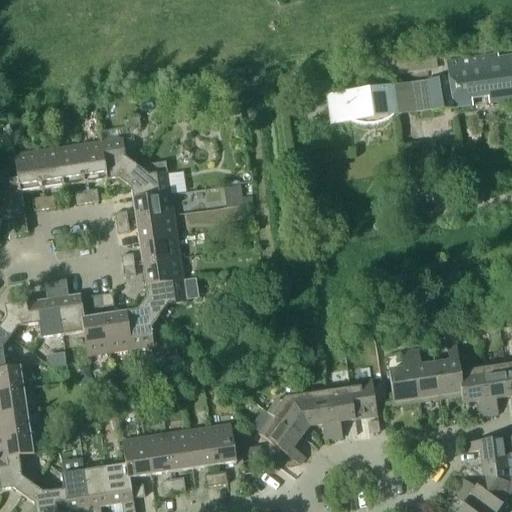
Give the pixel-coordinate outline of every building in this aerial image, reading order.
[(427,81),(428,85),(431,109),(432,112),(471,106),(470,99),(486,97),(487,104),(511,100),(511,55),(498,58),(497,55),(445,62),(447,78),(427,81)] [(414,112),(431,109),(428,85),(410,87),(414,112)] [(397,114),(414,112),(410,87),(393,90),(397,114)] [(395,115),(397,114),(393,90),(329,98),(332,123),(348,121),(350,121),(356,124),(358,124),(364,125),(366,125),(373,125),(379,124),(385,121),(388,120),(390,119),(395,115)] [(183,103),(177,114),(190,122),(196,111),(183,103)] [(129,132),(140,130),(138,118),(127,120),(129,132)] [(122,141),(95,145),(100,183),(117,180),(120,182),(133,165),(125,159),(122,141)] [(80,186),(100,183),(95,145),(75,148),(80,186)] [(75,148),(55,151),(61,189),(80,186),(75,148)] [(41,192),(61,189),(55,151),(35,154),(41,192)] [(13,157),(17,180),(18,180),(20,195),(21,194),(41,192),(35,154),(13,157)] [(136,167),(123,184),(130,190),(132,201),(170,196),(167,174),(165,163),(136,167)] [(18,180),(17,180),(0,182),(0,207),(2,221),(13,220),(15,236),(27,234),(21,194),(20,195),(18,180)] [(245,183),(228,186),(231,204),(248,202),(245,183)] [(87,205),(98,203),(96,191),(85,193),(87,205)] [(87,205),(85,193),(74,195),(76,206),(87,205)] [(135,223),(173,217),(170,196),(132,201),(135,223)] [(44,211),(55,210),(53,198),(42,199),(44,211)] [(44,211),(42,199),(32,201),(33,213),(44,211)] [(114,215),(115,226),(127,224),(125,213),(114,215)] [(138,244),(176,239),(173,217),(135,223),(138,244)] [(115,226),(117,236),(129,235),(127,224),(115,226)] [(141,265),(179,260),(176,239),(138,244),(141,265)] [(120,258),(122,268),(133,267),(132,256),(120,258)] [(144,287),(183,281),(179,260),(141,265),(144,287)] [(122,268),(123,275),(123,279),(135,277),(133,267),(122,268)] [(141,305),(158,318),(161,315),(167,306),(186,303),(183,281),(144,287),(146,299),(141,305)] [(63,337),(83,334),(84,334),(82,320),(83,319),(80,296),(68,297),(65,282),(55,283),(63,337)] [(39,325),(38,325),(40,340),(63,337),(55,283),(44,285),(46,300),(36,302),(39,325)] [(113,307),(111,295),(101,297),(102,308),(113,307)] [(102,308),(101,297),(90,298),(92,310),(102,308)] [(6,320),(0,327),(0,331),(10,339),(17,328),(38,325),(39,325),(36,302),(4,307),(6,320)] [(138,309),(156,321),(157,320),(158,318),(141,305),(140,307),(138,309)] [(167,306),(161,315),(167,320),(174,311),(167,306)] [(156,321),(138,309),(137,311),(125,313),(131,351),(153,348),(150,329),(156,321)] [(110,354),(131,351),(125,313),(104,316),(110,354)] [(87,358),(110,354),(104,316),(83,319),(82,320),(84,334),(83,334),(87,358)] [(10,339),(0,331),(0,371),(5,371),(5,370),(2,349),(10,339)] [(458,370),(459,369),(455,346),(446,347),(449,363),(434,365),(440,401),(461,397),(462,397),(458,370)] [(417,404),(440,401),(434,365),(420,367),(418,352),(409,353),(417,404)] [(164,367),(175,365),(173,353),(162,355),(164,367)] [(393,407),(417,404),(409,353),(400,354),(402,370),(388,372),(393,407)] [(64,354),(46,357),(47,364),(52,370),(66,368),(64,354)] [(511,361),(503,363),(508,398),(511,397),(511,361)] [(508,398),(503,363),(480,366),(488,417),(497,416),(495,400),(508,398)] [(480,366),(459,369),(458,370),(462,397),(461,397),(462,405),(477,403),(479,419),(488,417),(480,366)] [(20,368),(5,370),(5,371),(0,371),(0,393),(23,390),(20,368)] [(90,380),(88,370),(82,370),(79,375),(80,381),(90,380)] [(377,418),(373,396),(371,382),(348,386),(353,421),(377,418)] [(353,421),(348,386),(325,389),(333,440),(342,439),(339,423),(353,421)] [(333,440),(325,389),(301,393),(302,397),(307,428),(321,426),(324,442),(333,440)] [(0,415),(26,412),(23,390),(0,393),(0,415)] [(179,406),(176,390),(161,392),(163,408),(179,406)] [(271,417),(300,438),(307,428),(302,397),(284,399),(281,403),(277,400),(267,414),(271,417)] [(271,417),(267,414),(263,411),(251,427),(259,433),(257,436),(299,466),(304,459),(292,450),(300,438),(271,417)] [(0,437),(30,433),(26,412),(0,415),(0,437)] [(379,433),(377,422),(367,424),(369,435),(379,433)] [(208,430),(214,468),(236,464),(230,426),(208,430)] [(214,468),(208,430),(186,433),(192,471),(214,468)] [(33,455),(30,433),(0,437),(0,470),(20,468),(18,458),(33,455)] [(192,471),(186,433),(165,436),(171,474),(192,471)] [(171,474),(165,436),(143,439),(149,477),(171,474)] [(511,461),(511,438),(462,445),(464,454),(479,452),(481,465),(511,461)] [(128,480),(129,480),(149,477),(143,439),(121,443),(125,466),(128,480)] [(262,448),(247,450),(248,463),(263,461),(262,448)] [(483,479),(509,497),(511,493),(511,461),(481,465),(483,479)] [(130,488),(129,480),(128,480),(125,466),(104,469),(110,507),(121,506),(121,511),(133,511),(132,500),(144,498),(142,486),(130,488)] [(0,491),(13,490),(23,498),(32,486),(21,478),(20,468),(0,470),(0,491)] [(83,472),(89,511),(99,511),(99,509),(110,507),(104,469),(83,472)] [(89,511),(83,472),(61,476),(63,491),(64,491),(67,511),(89,511)] [(214,475),(216,487),(227,486),(225,474),(214,475)] [(204,477),(206,489),(216,487),(214,475),(204,477)] [(502,511),(511,499),(509,497),(483,479),(475,489),(462,480),(456,488),(488,511),(502,511)] [(172,482),(174,494),(184,492),(182,480),(172,482)] [(161,483),(163,495),(174,494),(172,482),(161,483)] [(32,486),(23,498),(33,506),(34,511),(67,511),(64,491),(63,491),(42,494),(32,486)] [(488,511),(456,488),(450,496),(463,505),(458,511),(488,511)]
